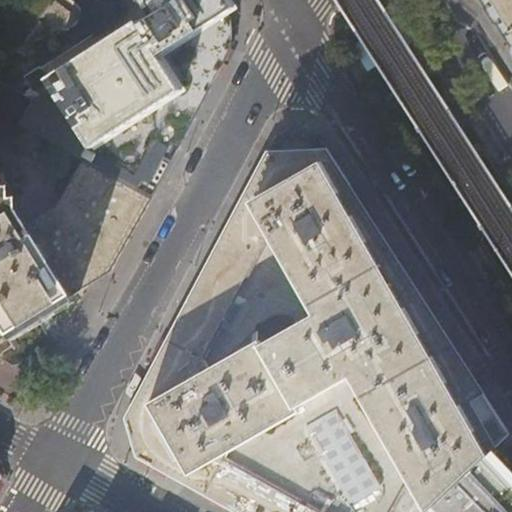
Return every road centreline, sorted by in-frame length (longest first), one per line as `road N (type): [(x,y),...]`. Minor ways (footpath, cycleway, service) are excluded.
road 1 (residential): [(59,459),(294,27)]
road 2 (secondary): [(294,27),(511,366)]
road 3 (secondary): [(511,119),(435,0)]
